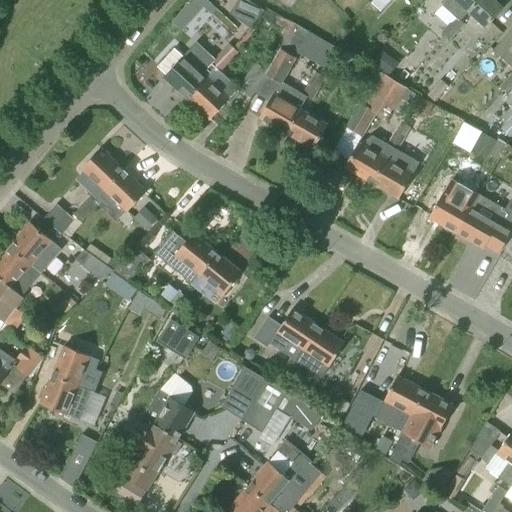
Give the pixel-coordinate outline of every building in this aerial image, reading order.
[(200,10),(203,7),(208,1),(207,0),(193,0),(191,3),(200,10)] [(250,26),(264,9),(250,0),(236,0),(229,11),(250,26)] [(391,0),(373,0),(371,2),(381,11),(391,0)] [(447,0),(442,6),(455,18),(456,17),(460,21),(468,12),(479,0),(447,0)] [(495,0),(479,0),(468,12),(486,28),(504,8),(495,0)] [(296,25),(269,11),(258,25),(268,33),(275,24),(290,33),(296,25)] [(181,14),(173,23),(181,30),(190,21),(181,14)] [(465,25),(460,21),(456,17),(455,18),(448,25),(457,33),(465,25)] [(296,60),(295,59),(309,32),(296,25),(290,33),(281,51),(267,75),(282,84),(296,60)] [(450,41),(457,33),(448,25),(441,33),(450,41)] [(511,29),(492,52),(511,70),(511,29)] [(187,97),(206,77),(216,67),(211,64),(215,59),(196,42),(184,56),(164,77),(187,97)] [(220,54),(228,62),(237,52),(229,45),(220,54)] [(388,76),(398,63),(381,50),(371,63),(388,76)] [(216,67),(220,71),(228,62),(220,54),(215,59),(211,64),(216,67)] [(251,93),(267,68),(255,60),(239,86),(251,93)] [(376,73),(356,61),(345,77),(356,84),(358,81),(363,84),(365,82),(370,85),(376,73)] [(309,83),(318,88),(324,77),(315,72),(309,83)] [(361,104),(347,128),(362,136),(363,137),(375,116),(380,119),(388,105),(397,111),(389,124),(396,129),(393,133),(404,138),(410,127),(406,125),(409,119),(407,117),(419,96),(384,75),(380,72),(361,104)] [(230,99),(206,77),(187,97),(211,120),(230,99)] [(505,90),(511,83),(507,79),(501,86),(505,90)] [(441,80),(427,95),(435,102),(449,87),(441,80)] [(311,100),(318,88),(309,83),(302,94),(307,97),(303,104),(310,109),(314,102),(311,100)] [(259,117),(286,133),(300,108),(303,104),(307,97),(302,94),(287,86),(281,97),(274,92),(259,117)] [(329,124),(300,108),(286,133),(315,149),(329,124)] [(511,138),(511,119),(502,130),(511,139),(511,138)] [(471,153),(475,148),(483,134),(468,125),(457,145),(471,153)] [(397,150),(404,138),(393,133),(387,144),(393,147),(372,182),(399,199),(414,174),(420,163),(397,150)] [(488,156),(496,142),(483,134),(475,148),(488,156)] [(372,182),(393,147),(387,144),(373,135),(362,143),(359,142),(344,167),(372,182)] [(496,142),(489,155),(498,161),(503,152),(504,150),(506,146),(497,141),(496,142)] [(105,190),(125,170),(101,148),(82,168),(105,190)] [(125,170),(105,190),(128,212),(147,192),(125,170)] [(457,232),(472,207),(444,191),(429,216),(457,232)] [(486,245),(499,252),(511,231),(511,198),(506,210),(479,195),(472,207),(457,232),(485,248),(486,245)] [(91,214),(100,204),(92,197),(83,206),(91,214)] [(70,228),(72,226),(76,220),(57,203),(44,219),(64,235),(70,228)] [(74,214),(77,218),(82,222),(91,214),(83,206),(74,214)] [(147,231),(158,219),(145,207),(134,219),(147,231)] [(10,246),(42,273),(61,250),(52,242),(53,241),(31,222),(10,246)] [(192,284),(199,275),(200,276),(218,253),(193,233),(174,255),(184,263),(177,271),(192,284)] [(22,297),(42,273),(10,246),(0,258),(0,293),(17,307),(23,298),(22,297)] [(135,248),(114,271),(129,282),(150,260),(135,248)] [(112,270),(84,250),(75,261),(101,282),(112,270)] [(242,273),(218,253),(200,276),(224,296),(242,273)] [(107,266),(113,271),(119,264),(112,259),(107,266)] [(138,288),(128,281),(120,293),(130,300),(138,288)] [(144,306),(159,315),(164,307),(140,291),(132,304),(142,310),(144,306)] [(0,318),(1,320),(0,321),(0,333),(3,335),(10,326),(6,323),(17,307),(0,293),(0,318)] [(179,309),(187,299),(179,293),(172,302),(179,309)] [(65,313),(76,303),(70,297),(60,307),(65,313)] [(291,358),(284,368),(292,374),(299,363),(295,361),(303,350),(319,326),(292,308),(281,325),(268,317),(254,339),(267,348),(270,344),(291,358)] [(6,323),(10,326),(16,330),(26,316),(16,309),(6,323)] [(199,335),(171,318),(157,340),(186,358),(199,335)] [(49,338),(52,330),(41,326),(38,334),(49,338)] [(319,326),(303,350),(306,353),(329,368),(345,343),(319,326)] [(220,349),(211,343),(204,353),(212,360),(220,349)] [(53,374),(80,385),(91,356),(65,345),(53,374)] [(27,376),(29,377),(43,357),(31,348),(29,351),(25,348),(17,358),(22,362),(17,368),(27,376)] [(0,385),(9,373),(13,366),(16,363),(0,351),(0,385)] [(243,421),(268,381),(244,367),(222,407),(243,421)] [(286,384),(292,374),(284,368),(277,378),(282,382),(286,384)] [(79,387),(80,385),(53,374),(41,403),(80,419),(90,392),(84,389),(79,387)] [(397,376),(384,401),(410,415),(412,416),(426,390),(397,376)] [(262,433),(272,417),(277,409),(286,393),(268,381),(243,421),(262,433)] [(160,390),(142,419),(153,426),(154,424),(179,439),(195,412),(172,398),(172,397),(160,390)] [(380,399),(362,390),(343,426),(361,435),(380,399)] [(412,416),(410,415),(401,433),(431,449),(454,405),(426,390),(412,416)] [(123,394),(117,391),(110,403),(117,406),(123,394)] [(277,409),(291,417),(312,429),(321,414),(286,393),(277,409)] [(327,415),(330,417),(339,423),(350,405),(338,397),(327,415)] [(153,426),(142,419),(134,414),(119,439),(138,451),(142,453),(137,463),(127,478),(147,491),(179,439),(154,424),(153,426)] [(327,418),(323,425),(334,432),(339,425),(327,418)] [(482,458),(501,432),(486,422),(469,449),(472,452),(469,456),(470,457),(458,474),(464,478),(479,457),(482,458)] [(511,431),(496,453),(485,469),(498,478),(511,487),(511,485),(511,431)] [(59,459),(48,451),(41,461),(52,469),(59,459)] [(398,465),(401,458),(393,453),(389,460),(398,465)] [(249,486),(270,504),(280,511),(288,511),(295,505),(314,481),(315,482),(322,474),(313,466),(306,474),(292,463),(283,474),(269,463),(249,486)] [(441,493),(453,474),(443,467),(428,471),(422,480),(441,493)] [(456,475),(444,495),(453,501),(465,481),(456,475)] [(230,511),(262,511),(270,504),(249,486),(229,510),(230,511)] [(468,503),(464,509),(468,511),(493,511),(500,504),(507,493),(498,486),(481,511),(468,503)]
